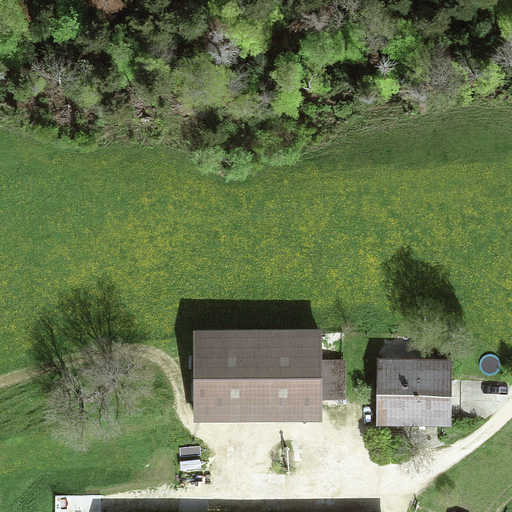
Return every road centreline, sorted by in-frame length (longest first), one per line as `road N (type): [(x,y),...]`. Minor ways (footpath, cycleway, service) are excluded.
road 1 (track): [(399,475),(366,473),(309,442),(196,428),(168,369),(144,355),(78,359),(0,386)]
road 2 (track): [(511,405),(460,448),(399,475)]
